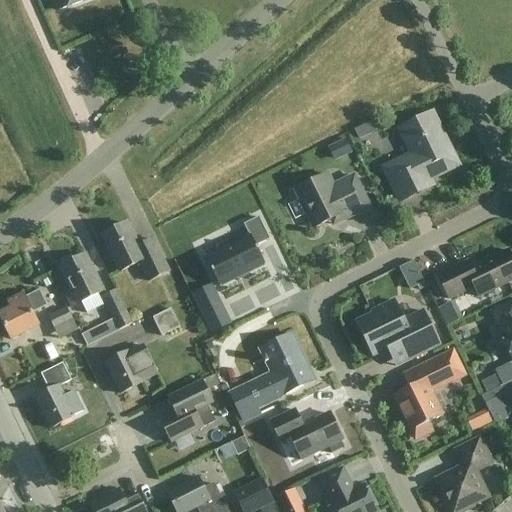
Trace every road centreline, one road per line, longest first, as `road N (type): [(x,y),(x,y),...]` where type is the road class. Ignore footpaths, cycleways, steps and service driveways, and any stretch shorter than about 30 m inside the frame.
road 1 (residential): [(414,511),(318,318),(321,305),(338,285),(511,202)]
road 2 (unclassified): [(0,236),(123,142),(280,0)]
road 3 (residential): [(511,185),(468,101),(511,79)]
